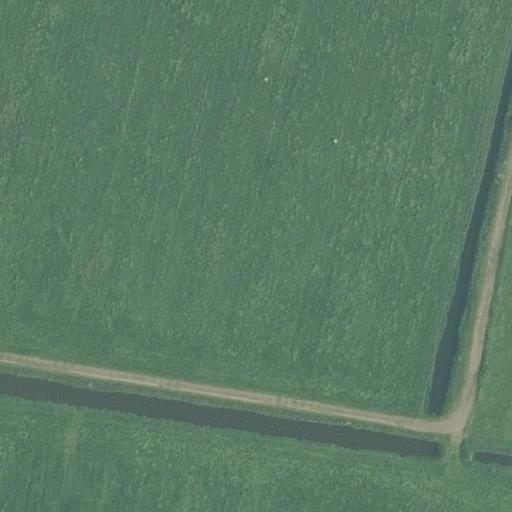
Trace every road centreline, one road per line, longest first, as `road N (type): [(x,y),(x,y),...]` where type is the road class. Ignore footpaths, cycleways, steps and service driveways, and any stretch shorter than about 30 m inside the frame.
road 1 (track): [(456,423),(433,427),(0,360)]
road 2 (track): [(511,168),(456,423)]
